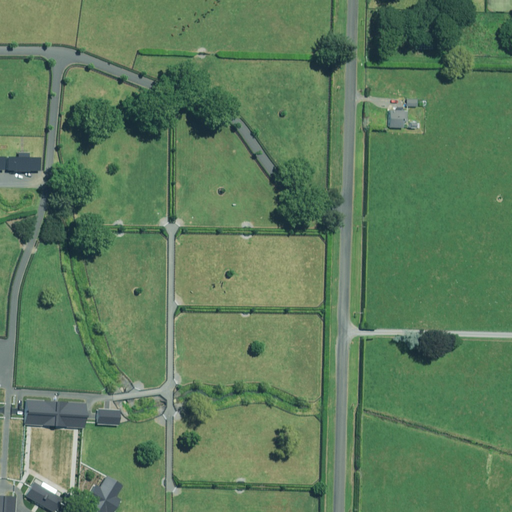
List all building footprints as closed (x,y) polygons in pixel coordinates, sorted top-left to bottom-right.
[(125,51),(120,50),(120,54),(112,54),(111,60),(131,61),(131,55),(124,55),(125,51)] [(119,71),(116,78),(125,81),(128,75),(119,71)] [(73,89),(74,75),(56,74),(55,99),(76,100),(76,89),(73,89)] [(38,79),(28,79),(27,96),(37,97),(38,79)] [(45,99),(27,98),(26,108),(44,109),(45,99)] [(403,108),(397,107),(397,111),(389,111),(388,128),(402,128),(402,122),(408,123),(408,112),(403,111),(403,108)] [(39,183),(42,139),(29,138),(26,182),(39,183)] [(8,358),(0,356),(0,375),(5,377),(8,358)] [(60,379),(52,372),(46,378),(53,385),(60,379)] [(45,383),(38,376),(23,390),(30,397),(45,383)] [(60,428),(59,410),(41,410),(41,432),(52,432),(52,428),(60,428)] [(42,496),(32,490),(27,498),(37,503),(36,505),(41,509),(42,506),(48,510),(51,511),(59,498),(46,491),(42,496)] [(13,511),(14,502),(0,501),(0,511),(13,511)]
